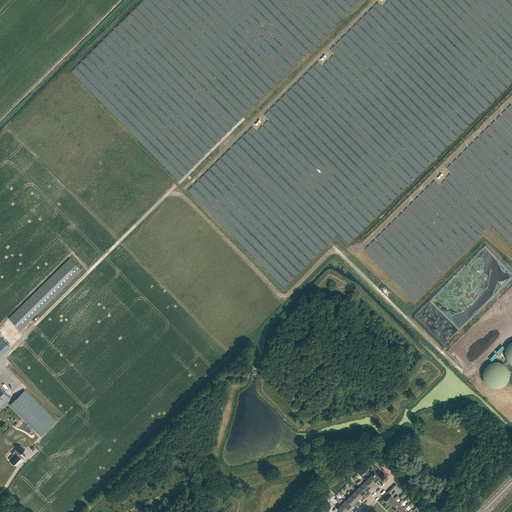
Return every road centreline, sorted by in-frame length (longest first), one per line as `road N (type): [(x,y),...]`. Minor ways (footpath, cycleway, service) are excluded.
road 1 (track): [(191,182),(374,0)]
road 2 (track): [(511,97),(360,247)]
